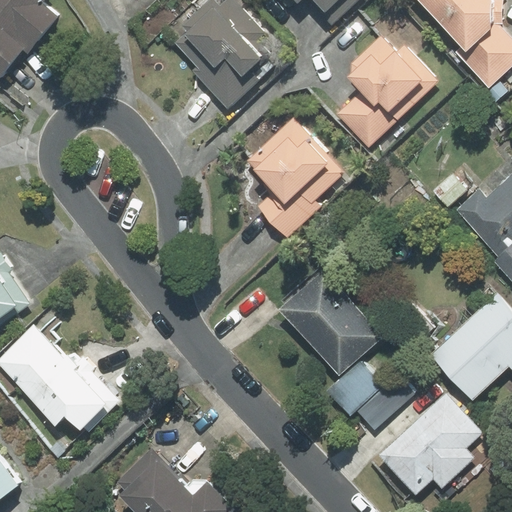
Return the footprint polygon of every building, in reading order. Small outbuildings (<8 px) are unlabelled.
[(43,2),(44,0),(0,0),(0,78),(1,79),(22,53),(28,57),(60,16),(43,2)] [(187,31),(175,43),(197,65),(193,69),(228,105),(276,60),(258,41),(266,32),(235,0),(227,0),(221,7),(214,0),(208,0),(182,25),(187,31)] [(281,0),(290,8),(298,0),(307,0),(332,25),(357,0),(281,0)] [(418,0),(461,47),(456,52),(489,88),(511,66),(511,37),(502,27),(504,0),(418,0)] [(395,51),(381,36),(351,64),(350,80),(361,92),(337,114),(369,147),(439,81),(403,43),(395,51)] [(293,118),(246,161),(274,192),(260,205),(288,236),(321,207),(315,200),(344,173),(293,118)] [(453,206),(476,184),(460,167),(437,189),(453,206)] [(480,189),(457,209),(501,258),(496,262),(511,279),(511,173),(486,197),(480,189)] [(0,326),(34,303),(0,256),(0,326)] [(383,336),(324,271),(280,311),(339,375),(383,336)] [(431,354),(472,399),(509,366),(511,369),(511,310),(497,294),(431,354)] [(0,357),(0,366),(55,424),(65,414),(80,429),(83,426),(89,432),(122,401),(75,352),(67,360),(34,325),(0,357)] [(350,415),(383,385),(361,360),(328,391),(350,415)] [(399,373),(358,411),(374,429),(416,391),(399,373)] [(442,487),(474,457),(465,448),(482,432),(445,393),(379,455),(416,494),(433,478),(442,487)] [(119,494),(136,511),(232,511),(235,510),(207,480),(193,494),(151,449),(118,480),(125,488),(119,494)] [(0,498),(19,485),(0,460),(0,498)]
